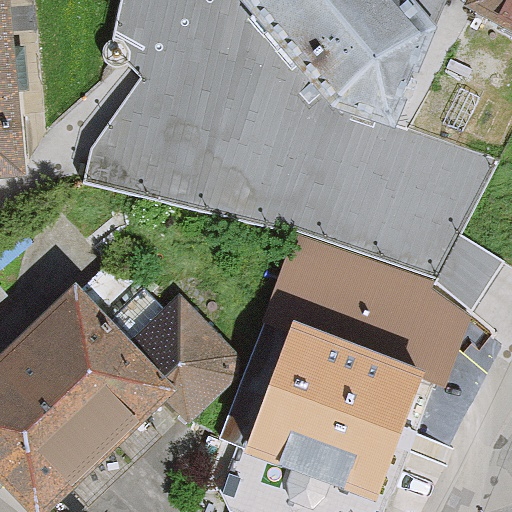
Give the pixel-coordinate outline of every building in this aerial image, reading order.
[(34,0),(0,0),(0,179),(23,178),(19,128),(45,126),(34,0)] [(236,0),(330,106),(390,128),(445,0),(236,0)] [(511,0),(469,0),(464,9),(511,35),(511,0)] [(241,445),(380,498),(426,378),(443,385),(470,315),(429,289),(431,283),(297,233),(220,437),(241,445)] [(74,287),(0,359),(0,478),(33,511),(50,511),(167,398),(189,420),(246,364),(180,297),(166,310),(116,259),(80,293),(74,287)] [(377,511),(380,498),(241,445),(224,490),(235,511),(234,511),(377,511)]
